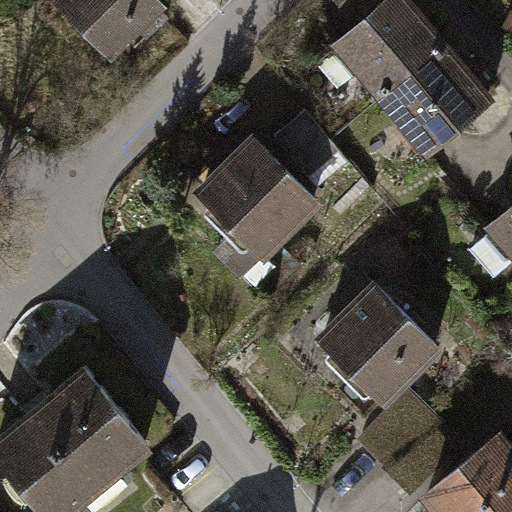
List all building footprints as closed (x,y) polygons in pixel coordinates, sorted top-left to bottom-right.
[(171,11),(160,0),(60,0),(54,6),(113,67),(171,11)] [(382,107),(442,52),(393,0),(392,0),(334,55),(382,107)] [(431,160),(491,105),(442,52),(382,107),(431,160)] [(313,197),(251,131),(188,190),(250,256),(313,197)] [(511,273),(511,211),(481,238),(511,273)] [(436,338),(374,274),(315,330),(377,394),(436,338)] [(147,421),(90,355),(0,431),(0,442),(51,502),(147,421)] [(511,511),(511,450),(504,441),(425,504),(431,511),(511,511)]
